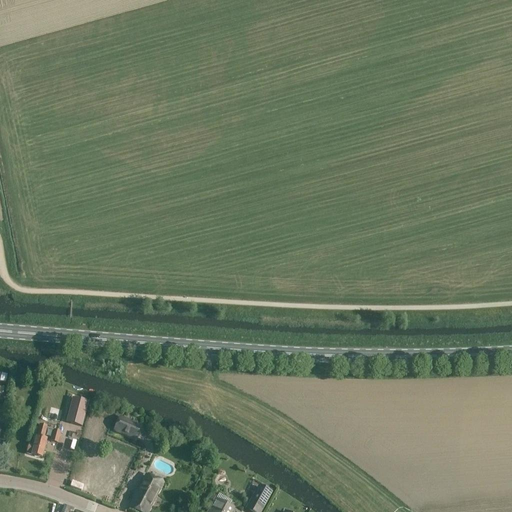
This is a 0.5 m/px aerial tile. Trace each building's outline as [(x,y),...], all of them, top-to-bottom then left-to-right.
[(73,399),(66,423),(82,427),(88,403),(73,399)] [(119,417),(114,430),(113,431),(136,441),(142,427),(119,417)] [(42,459),(44,449),(47,440),(43,438),(47,426),(40,424),(37,435),(34,445),(30,443),(26,455),(42,459)] [(54,430),(51,441),(50,442),(58,444),(61,432),(54,430)] [(145,476),(134,498),(129,507),(138,511),(148,511),(151,507),(163,484),(145,476)] [(261,511),(271,494),(260,487),(247,510),(249,511),(261,511)] [(216,500),(211,507),(208,511),(232,511),(234,510),(216,500)]
